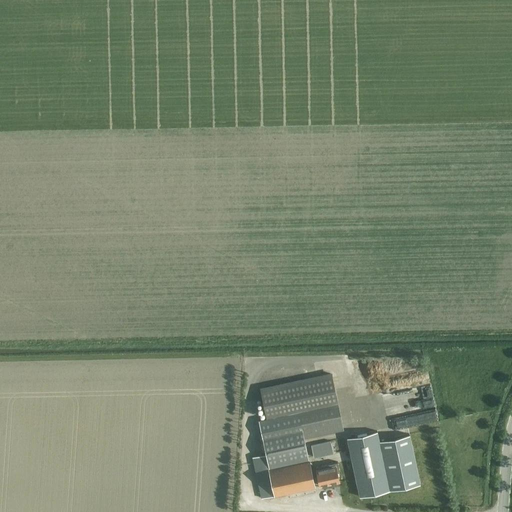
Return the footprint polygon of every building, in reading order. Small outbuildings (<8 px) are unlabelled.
[(264,416),(265,419),(259,420),(264,446),(304,437),(343,428),(338,402),(332,373),(260,389),(266,415),(264,416)] [(379,440),(377,430),(347,437),(360,496),(390,490),(379,440)] [(379,440),(390,490),(420,483),(409,433),(379,440)] [(304,437),(264,446),(266,454),(269,467),(309,459),(304,437)] [(261,497),(314,486),(309,459),(269,467),(266,454),(253,456),(261,497)] [(339,470),(337,462),(315,466),(319,485),(339,481),(336,470),(339,470)]
